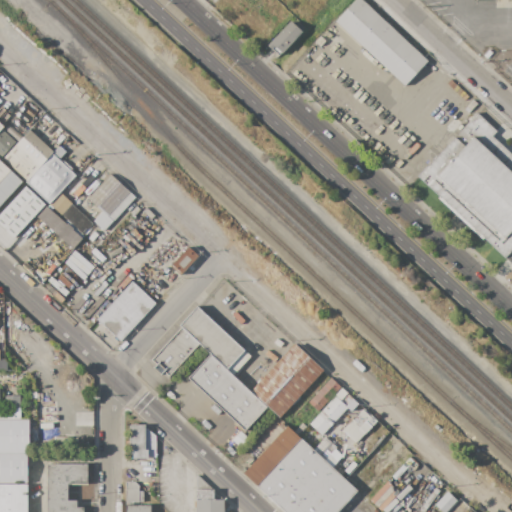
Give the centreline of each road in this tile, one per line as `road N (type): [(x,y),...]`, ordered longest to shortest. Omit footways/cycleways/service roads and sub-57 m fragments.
road 1 (residential): [(0,44),(506,511)]
road 2 (secondary): [(144,0),(511,339)]
road 3 (secondary): [(511,306),(183,0)]
road 4 (tertiary): [(0,269),(258,511)]
road 5 (residential): [(223,253),(122,363),(110,395),(109,511)]
road 6 (residential): [(398,0),(511,105)]
